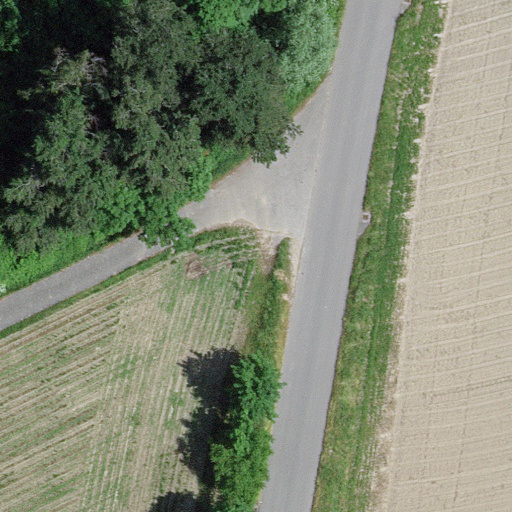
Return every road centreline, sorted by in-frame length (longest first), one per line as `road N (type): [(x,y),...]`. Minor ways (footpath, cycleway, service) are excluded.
road 1 (unclassified): [(284,511),(376,0)]
road 2 (track): [(0,315),(207,214),(344,177)]
